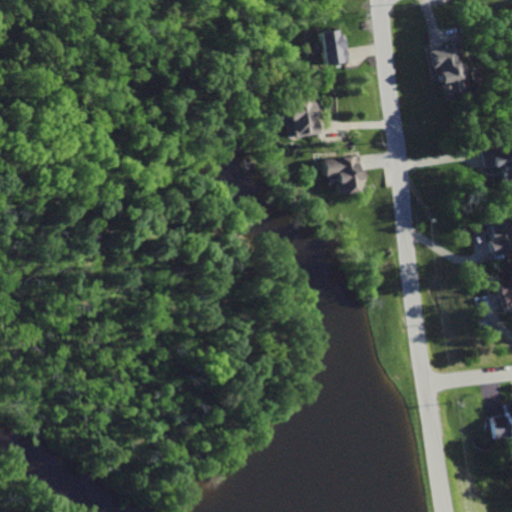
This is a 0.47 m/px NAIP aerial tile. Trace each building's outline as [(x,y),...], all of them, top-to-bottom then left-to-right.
[(308,34),(312,65),(338,62),(335,40),(329,41),(328,31),(308,34)] [(433,95),(452,91),(449,77),(455,76),(453,65),(448,66),(445,48),(417,53),(420,73),(422,72),(424,86),(432,85),(433,95)] [(314,134),(308,94),(289,96),(290,105),(281,106),(282,121),(285,121),(287,137),(314,134)] [(472,146),(474,167),(487,165),(488,176),(510,174),(507,143),(472,146)] [(312,161),(313,176),(322,175),(325,196),(353,192),(351,171),(347,171),(346,168),(350,167),(349,157),(312,161)] [(480,252),(501,244),(493,222),(486,224),(483,217),(469,222),(480,252)] [(508,301),(500,269),(478,274),(485,306),(508,301)] [(511,409),(477,415),(481,438),(511,432),(511,409)]
